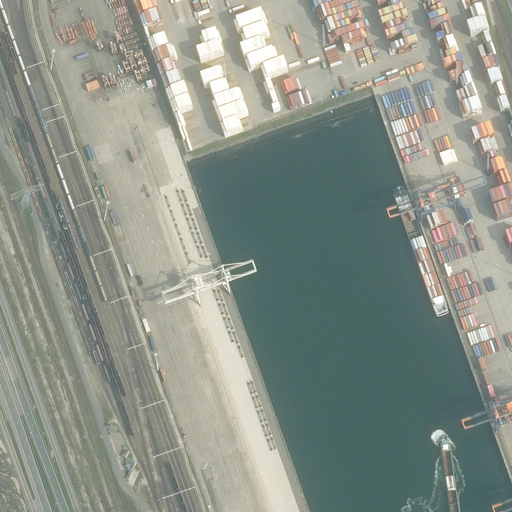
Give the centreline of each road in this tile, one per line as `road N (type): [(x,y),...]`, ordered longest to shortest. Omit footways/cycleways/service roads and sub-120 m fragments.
road 1 (track): [(30,0),(205,511)]
road 2 (trunk): [(76,511),(0,295)]
road 3 (trunk): [(64,511),(0,335)]
road 4 (trunk): [(0,376),(47,511)]
